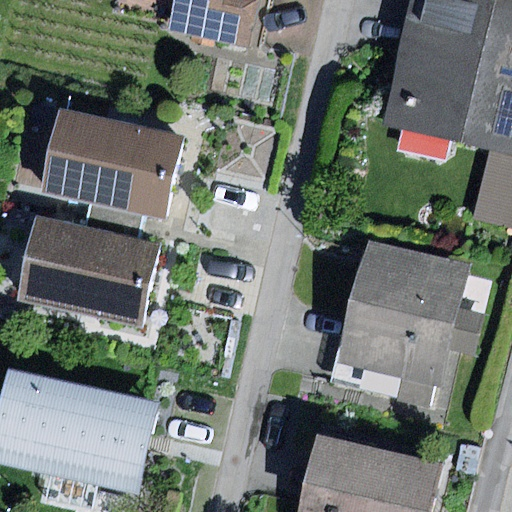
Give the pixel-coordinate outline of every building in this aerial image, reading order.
[(174,0),(167,33),(252,52),(263,0),(174,0)] [(511,0),(415,0),(387,124),(511,152),(511,0)] [(184,140),(60,114),(43,195),(90,205),(88,218),(141,229),(144,216),(167,221),(184,140)] [(511,159),(489,154),(474,221),(511,230),(511,159)] [(85,230),(37,219),(19,301),(140,327),(158,247),(138,242),(141,229),(88,218),(85,230)] [(472,263),(368,238),(339,362),(442,386),(451,348),(476,354),(485,314),(461,308),(472,263)] [(158,404),(10,371),(0,414),(0,463),(138,494),(158,404)] [(431,511),(442,464),(319,436),(301,511),(431,511)]
